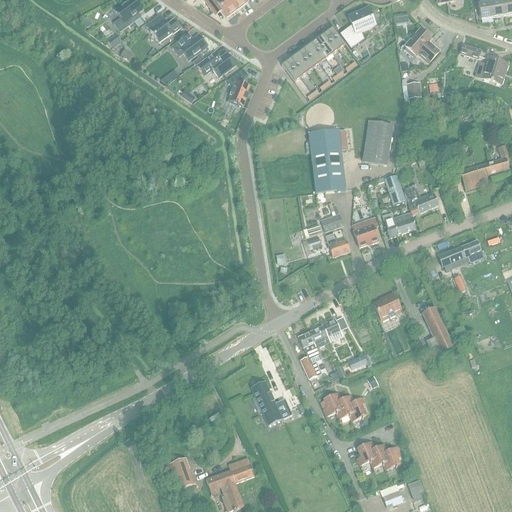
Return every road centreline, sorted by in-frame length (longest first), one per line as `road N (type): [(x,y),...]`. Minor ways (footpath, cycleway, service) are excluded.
road 1 (residential): [(276,325),(263,293),(240,145),(267,60)]
road 2 (tertiary): [(276,325),(393,255),(511,206)]
road 3 (tertiary): [(99,431),(276,325)]
